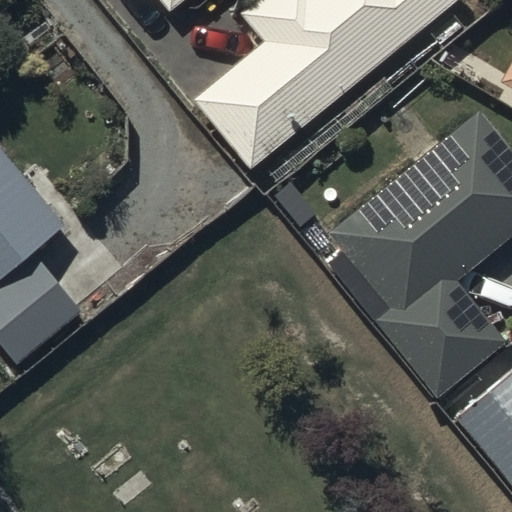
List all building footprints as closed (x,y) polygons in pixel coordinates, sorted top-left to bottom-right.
[(249,0),(238,10),(260,38),(189,96),(247,166),(449,0),(249,0)] [(511,46),(494,77),(511,86),(511,46)] [(511,230),(511,148),(474,102),(320,227),(385,306),(371,317),(433,394),(503,337),(454,277),(511,230)] [(0,271),(62,221),(0,145),(0,271)] [(32,249),(0,274),(0,341),(16,360),(80,307),(32,249)] [(511,361),(450,413),(511,487),(511,361)]
